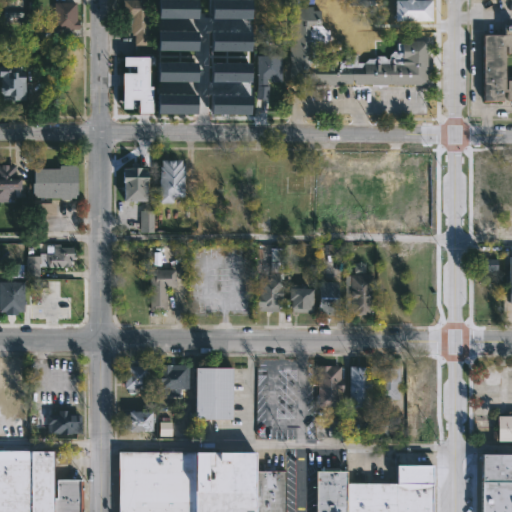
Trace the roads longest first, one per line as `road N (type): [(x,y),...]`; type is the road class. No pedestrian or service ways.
road 1 (residential): [(511,134),(0,132)]
road 2 (residential): [(511,343),(0,341)]
road 3 (residential): [(101,133),(101,511)]
road 4 (residential): [(456,134),(455,511)]
road 5 (residential): [(456,134),(456,0)]
road 6 (residential): [(101,133),(101,0)]
